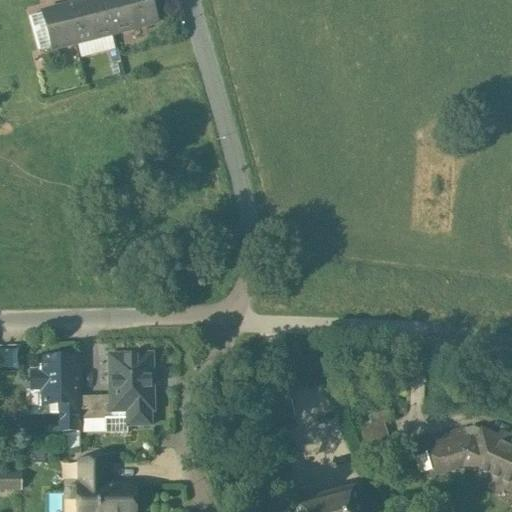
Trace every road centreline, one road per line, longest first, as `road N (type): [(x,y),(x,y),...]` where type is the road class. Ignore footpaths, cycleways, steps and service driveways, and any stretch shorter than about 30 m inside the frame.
road 1 (unclassified): [(235,315),(252,271),(253,222),(192,0)]
road 2 (residential): [(0,320),(235,315)]
road 3 (residential): [(201,511),(185,430),(235,315)]
road 4 (residential): [(413,338),(274,332),(235,315)]
